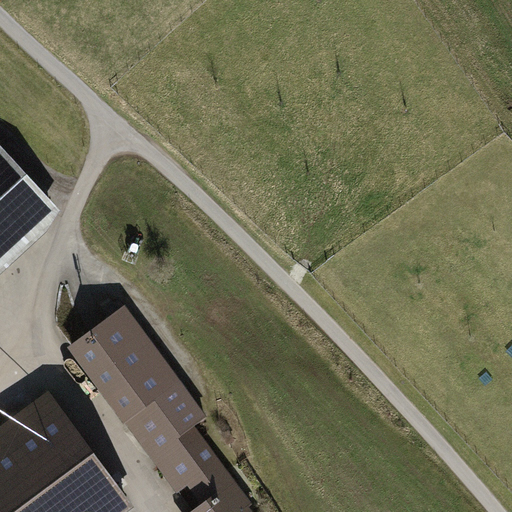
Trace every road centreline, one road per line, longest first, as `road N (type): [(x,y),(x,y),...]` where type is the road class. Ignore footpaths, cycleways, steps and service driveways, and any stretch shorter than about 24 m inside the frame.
road 1 (track): [(0,20),(101,124),(308,304),(502,511)]
road 2 (track): [(51,362),(42,301),(101,124)]
road 3 (track): [(51,362),(148,511)]
